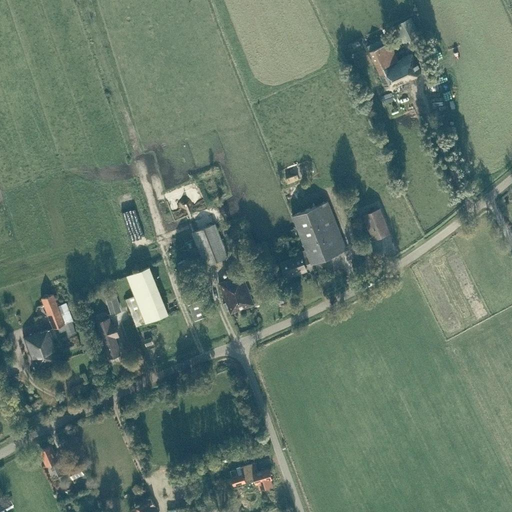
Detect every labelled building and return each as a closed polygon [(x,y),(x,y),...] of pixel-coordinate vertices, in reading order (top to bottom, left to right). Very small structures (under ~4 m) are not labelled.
[(412,16),(395,23),(403,41),(420,34),(412,16)] [(402,45),(395,31),(389,33),(395,48),(402,45)] [(386,89),(421,72),(412,53),(398,60),(387,37),(367,46),(386,89)] [(292,173),(280,177),(282,182),(294,178),(292,173)] [(347,249),(338,227),(328,201),(292,215),(297,228),(306,249),(299,252),(300,255),(281,262),(287,278),(306,270),(304,265),(311,262),(311,263),(347,249)] [(390,232),(379,207),(363,213),(373,239),(390,232)] [(192,233),(200,253),(205,266),(228,257),(215,224),(192,233)] [(269,250),(263,252),(265,260),(272,257),(269,250)] [(199,257),(189,262),(192,270),(203,266),(199,257)] [(126,299),(130,310),(137,326),(168,313),(149,266),(127,275),(135,295),(126,299)] [(226,280),(219,283),(226,302),(223,303),(226,310),(229,309),(230,312),(231,313),(254,304),(243,276),(236,279),(235,277),(234,277),(232,273),(225,276),(226,280)] [(2,295),(5,303),(14,299),(10,292),(2,295)] [(111,313),(120,310),(114,292),(106,295),(111,313)] [(53,328),(73,321),(66,303),(58,306),(53,294),(42,298),(53,328)] [(195,320),(215,311),(209,296),(189,304),(195,320)] [(15,310),(13,303),(6,306),(9,312),(15,310)] [(114,324),(111,325),(109,318),(97,322),(108,357),(120,353),(115,337),(118,336),(114,324)] [(37,370),(61,360),(49,329),(41,332),(41,330),(24,337),(37,370)] [(144,339),(146,346),(153,343),(151,337),(144,339)] [(61,458),(60,458),(58,459),(51,445),(40,450),(47,465),(52,462),(59,476),(67,472),(61,458)] [(271,479),(268,468),(258,472),(255,462),(240,466),(242,474),(231,477),(233,485),(255,479),(256,483),(257,483),(258,489),(272,485),(270,479),(271,479)] [(84,473),(79,463),(68,469),(73,479),(84,473)] [(157,511),(158,511),(151,499),(136,508),(138,511),(157,511)]
